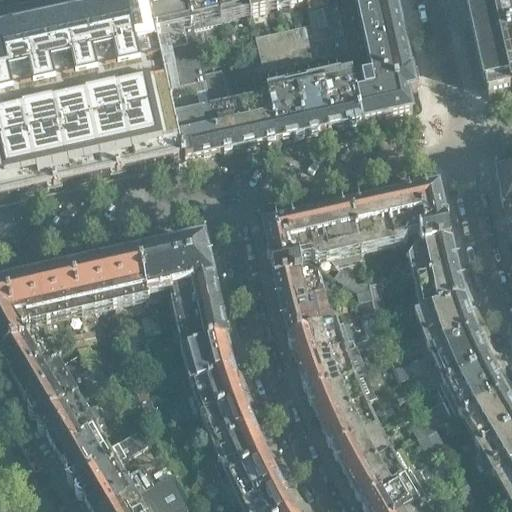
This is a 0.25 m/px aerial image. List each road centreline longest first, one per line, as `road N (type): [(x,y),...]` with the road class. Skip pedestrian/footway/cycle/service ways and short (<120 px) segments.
road 1 (residential): [(242,202),(270,365),(331,511)]
road 2 (residential): [(0,253),(242,202)]
road 3 (residential): [(242,202),(463,151)]
road 4 (residential): [(511,342),(493,293),(463,151)]
road 5 (residential): [(463,151),(431,0)]
